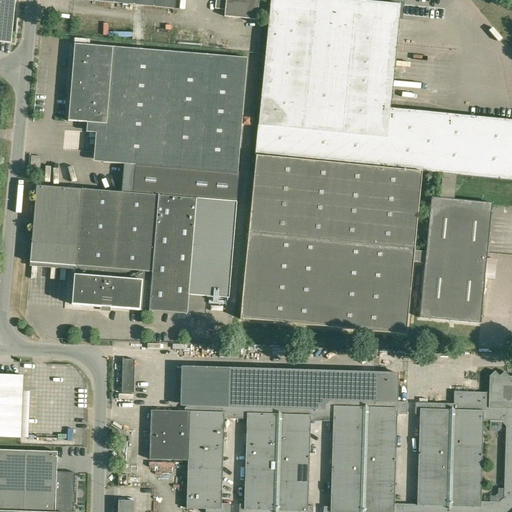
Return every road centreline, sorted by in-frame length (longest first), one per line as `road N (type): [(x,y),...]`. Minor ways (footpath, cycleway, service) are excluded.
road 1 (unclassified): [(98,511),(100,374),(93,362),(78,352),(0,347)]
road 2 (unclassified): [(0,294),(22,69)]
